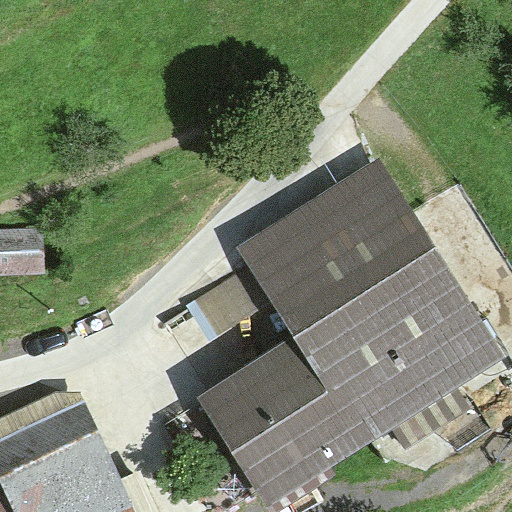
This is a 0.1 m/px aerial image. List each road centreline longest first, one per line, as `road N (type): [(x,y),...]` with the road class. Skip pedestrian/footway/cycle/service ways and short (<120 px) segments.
road 1 (track): [(434,0),(195,259),(101,338)]
road 2 (track): [(177,511),(101,338)]
